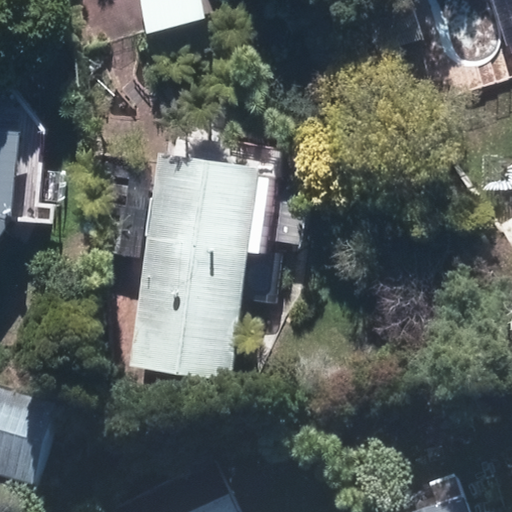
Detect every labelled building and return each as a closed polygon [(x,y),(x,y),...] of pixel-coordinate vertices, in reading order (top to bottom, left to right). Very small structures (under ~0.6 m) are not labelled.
[(97,0),(108,39),(221,9),(218,0),(97,0)] [(487,0),(395,0),(430,84),(509,52),(487,0)] [(0,249),(24,217),(32,127),(0,124),(0,249)] [(244,376),(270,165),(166,152),(139,363),(244,376)] [(71,419),(0,397),(0,481),(48,496),(71,419)]
